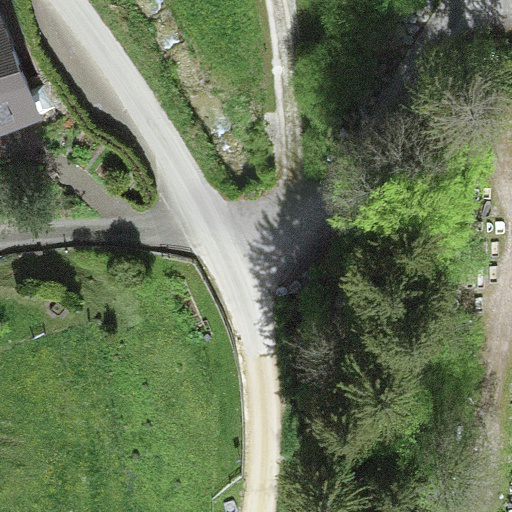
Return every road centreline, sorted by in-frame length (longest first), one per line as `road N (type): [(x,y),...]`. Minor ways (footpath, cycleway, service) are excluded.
road 1 (residential): [(474,0),(358,162),(289,229),(227,264)]
road 2 (residential): [(61,0),(139,104),(227,264)]
road 3 (track): [(227,264),(259,361),(265,412),(258,511)]
road 4 (track): [(274,0),(299,219)]
